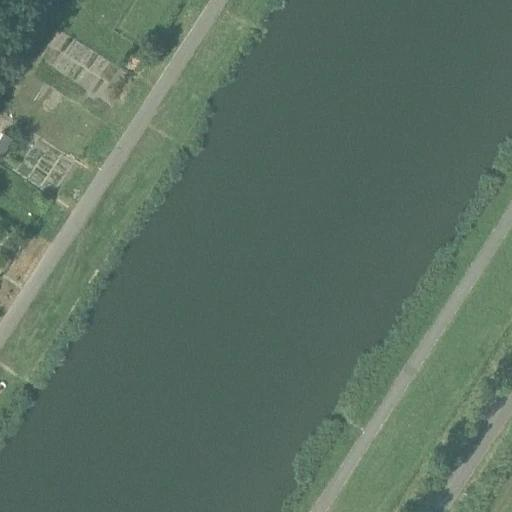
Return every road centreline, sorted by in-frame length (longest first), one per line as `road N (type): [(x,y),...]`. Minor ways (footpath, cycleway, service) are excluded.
road 1 (unclassified): [(0,335),(217,0)]
road 2 (tertiary): [(433,511),(511,391)]
